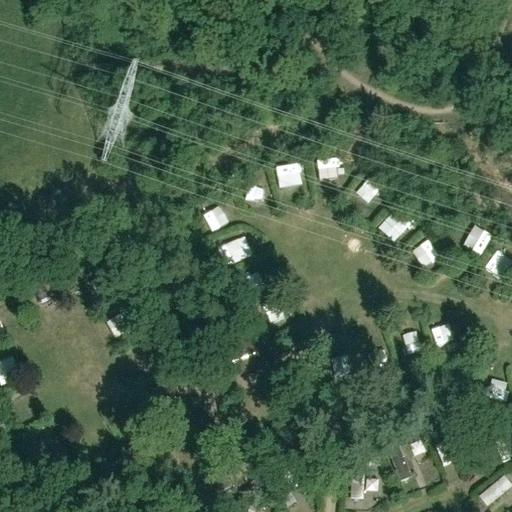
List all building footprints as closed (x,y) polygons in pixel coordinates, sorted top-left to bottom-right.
[(335,159),(336,176),(352,175),(351,158),(335,159)] [(279,196),(278,170),(262,170),(264,197),(279,196)] [(397,209),(405,193),(389,185),(381,201),(397,209)] [(396,222),(406,233),(427,214),(417,203),(396,222)] [(491,221),(479,241),(496,252),(508,232),(491,221)] [(421,250),(433,264),(454,246),(443,233),(421,250)] [(50,288),(53,305),(67,303),(64,286),(50,288)] [(264,364),(253,337),(215,352),(227,382),(259,369),(258,366),(264,364)] [(385,345),(390,362),(404,357),(399,341),(385,345)] [(349,379),(364,376),(360,359),(346,361),(349,379)] [(384,487),(395,486),(395,474),(366,476),(366,495),(384,494),(384,487)]
